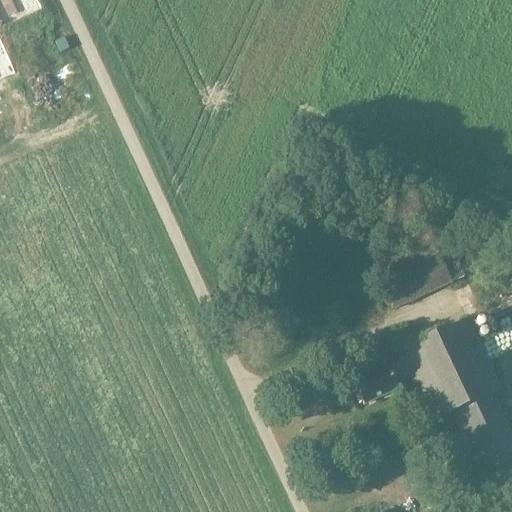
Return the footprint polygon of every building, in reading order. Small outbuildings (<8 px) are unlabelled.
[(0,0),(6,17),(44,5),(42,0),(0,0)] [(0,77),(22,69),(0,12),(0,77)] [(449,285),(425,234),(369,260),(393,311),(449,285)] [(464,278),(455,259),(445,263),(453,283),(464,278)] [(499,392),(466,322),(397,354),(400,362),(384,369),(382,366),(350,381),(363,408),(396,392),(392,386),(408,378),(430,424),(451,414),(479,475),(511,459),(511,440),(491,395),(499,392)]
